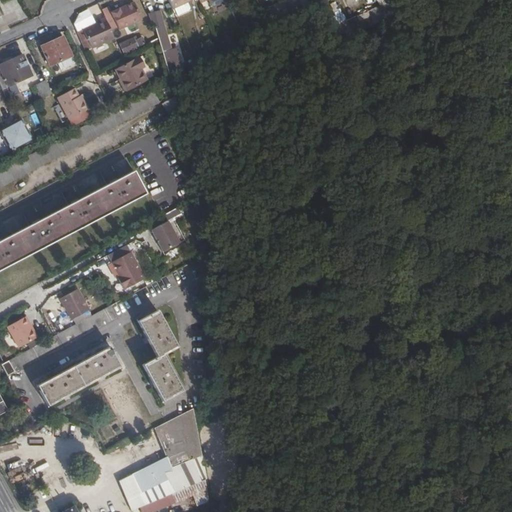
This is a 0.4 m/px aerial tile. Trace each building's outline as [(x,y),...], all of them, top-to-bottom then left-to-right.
[(108,6),(102,9),(106,18),(109,25),(112,23),(115,22),(117,26),(139,16),(131,0),(129,0),(115,6),(109,9),(108,6)] [(168,0),(172,9),(174,8),(178,16),(190,11),(191,8),(188,2),(192,0),(168,0)] [(229,5),(226,0),(217,0),(210,3),(213,9),(216,10),(229,5)] [(282,0),(262,11),(267,22),(307,0),(282,0)] [(158,12),(148,16),(154,30),(156,29),(158,39),(169,75),(193,61),(191,58),(181,63),(177,48),(171,49),(165,27),(165,25),(158,12)] [(109,25),(106,18),(97,22),(98,23),(84,30),(84,31),(92,48),(93,49),(115,38),(109,25)] [(240,28),(243,35),(254,29),(251,22),(240,28)] [(84,31),(77,34),(85,51),(92,48),(84,31)] [(71,56),(63,37),(41,46),(50,65),(71,56)] [(142,37),(135,40),(133,38),(120,44),(123,53),(145,44),(142,37)] [(23,55),(0,64),(0,83),(2,89),(32,76),(23,55)] [(145,66),(140,58),(118,70),(129,90),(147,80),(141,69),(145,66)] [(52,94),(46,81),(35,86),(41,99),(52,94)] [(0,171),(0,187),(165,98),(159,87),(0,171)] [(82,103),(74,89),(58,98),(70,119),(71,119),(87,110),(88,110),(84,102),(82,103)] [(172,120),(182,115),(176,96),(164,103),(172,120)] [(71,119),(74,126),(90,117),(87,110),(71,119)] [(20,119),(0,129),(0,133),(10,153),(32,141),(20,119)] [(133,171),(0,241),(0,269),(145,194),(133,171)] [(180,242),(169,221),(153,229),(165,250),(180,242)] [(127,245),(107,255),(110,261),(130,250),(127,245)] [(113,262),(120,275),(123,279),(120,281),(125,289),(146,277),(132,251),(113,262)] [(90,309),(78,287),(61,297),(73,319),(90,309)] [(117,316),(111,305),(56,335),(8,361),(5,363),(1,365),(6,374),(13,370),(14,371),(117,316)] [(138,322),(156,358),(143,365),(162,401),(181,391),(163,355),(176,347),(157,311),(138,322)] [(39,338),(27,318),(9,328),(20,348),(39,338)] [(48,406),(119,367),(108,347),(37,386),(48,406)] [(193,408),(154,429),(165,457),(131,474),(133,478),(121,484),(131,508),(143,502),(140,494),(175,476),(171,468),(202,455),(193,408)]
